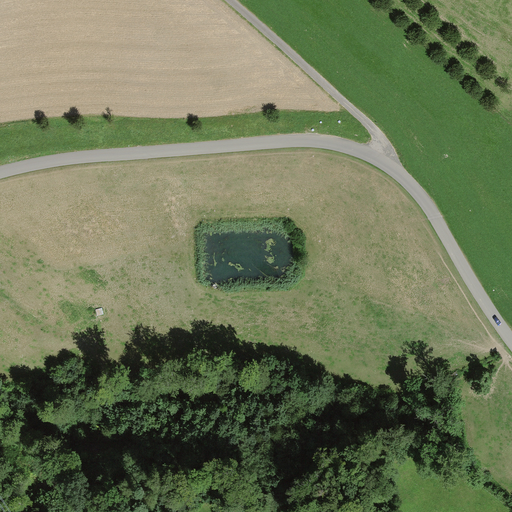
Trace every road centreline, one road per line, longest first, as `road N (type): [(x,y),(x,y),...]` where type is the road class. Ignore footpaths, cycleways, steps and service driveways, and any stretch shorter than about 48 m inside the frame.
road 1 (unclassified): [(0,176),(48,161),(245,143),(332,143),(387,161)]
road 2 (unclassified): [(230,0),(373,129),(387,161)]
road 3 (unclassified): [(387,161),(422,196),(511,340)]
